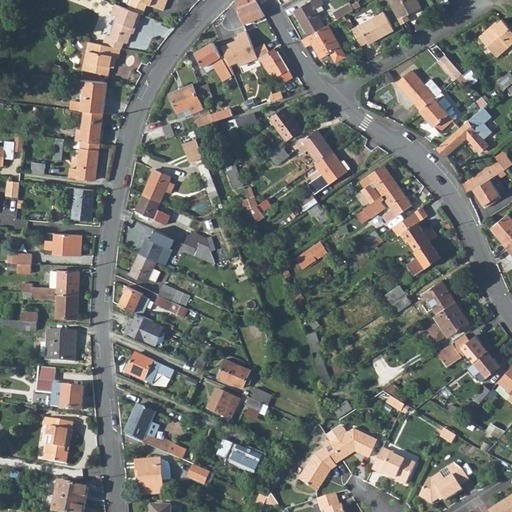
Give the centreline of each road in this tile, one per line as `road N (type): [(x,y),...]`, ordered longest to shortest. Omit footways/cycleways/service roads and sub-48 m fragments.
road 1 (residential): [(120,511),(103,271),(138,114),(164,63),(219,0)]
road 2 (residential): [(336,101),(402,148),(448,194),(511,321)]
road 3 (residential): [(336,101),(355,81),(464,19),(469,2)]
road 4 (residential): [(268,0),(317,84),(336,101)]
